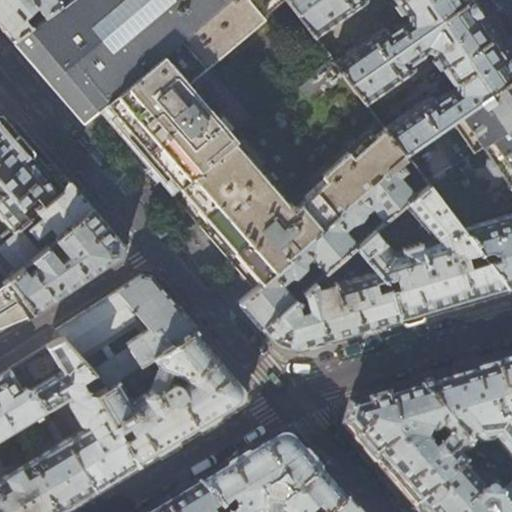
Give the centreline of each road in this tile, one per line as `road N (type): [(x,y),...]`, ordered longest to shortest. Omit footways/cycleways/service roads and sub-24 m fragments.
road 1 (residential): [(157,249),(0,67)]
road 2 (residential): [(290,399),(321,381),(511,325)]
road 3 (residential): [(103,511),(290,399)]
road 4 (residential): [(290,399),(157,249)]
road 5 (residential): [(0,349),(157,249)]
road 6 (residential): [(386,511),(290,399)]
